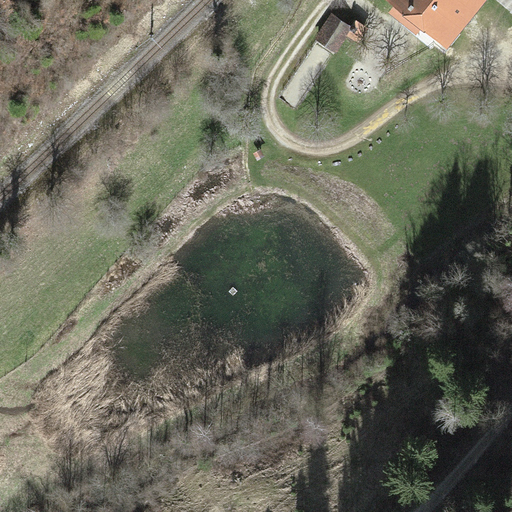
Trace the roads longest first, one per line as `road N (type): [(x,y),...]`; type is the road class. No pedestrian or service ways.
road 1 (track): [(325,0),(270,81),(274,119),(293,142),(328,146),(345,139),(436,80),(469,73),(511,80)]
road 2 (track): [(511,417),(432,511)]
